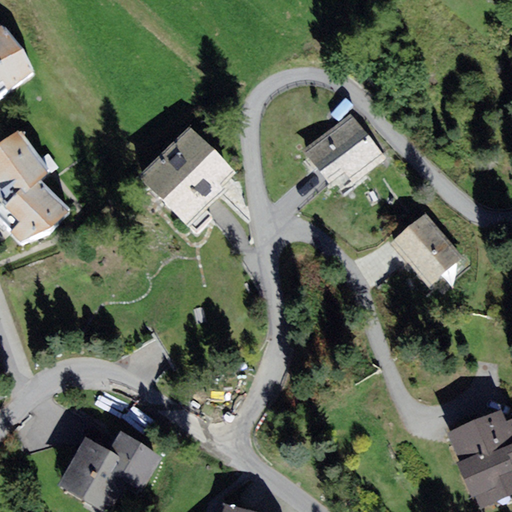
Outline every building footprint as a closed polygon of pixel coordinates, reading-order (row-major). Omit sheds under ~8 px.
[(0,95),(33,71),(23,48),(4,24),(0,25),(0,95)] [(304,150),(331,184),(345,172),(354,184),(386,158),(350,113),(304,150)] [(139,176),(189,226),(227,189),(224,186),(236,174),(189,127),(139,176)] [(19,129),(0,145),(0,198),(3,203),(0,205),(0,218),(21,242),(52,227),(70,210),(42,180),(50,171),(19,129)] [(426,213),(391,243),(429,286),(464,257),(426,213)] [(447,433),(479,510),(511,496),(511,419),(506,421),(502,410),(447,433)] [(85,436),(57,485),(102,511),(103,511),(109,503),(113,506),(127,483),(142,492),(163,456),(120,431),(109,450),(85,436)]
